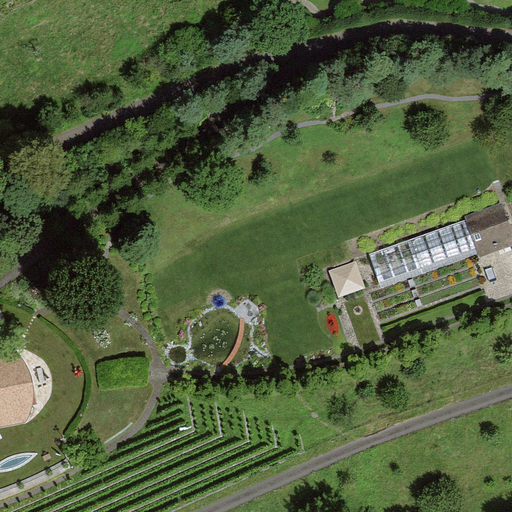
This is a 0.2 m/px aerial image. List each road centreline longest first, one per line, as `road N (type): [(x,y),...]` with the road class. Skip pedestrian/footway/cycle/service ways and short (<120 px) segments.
road 1 (residential): [(511,39),(371,28),(277,52),(162,99)]
road 2 (residential): [(511,388),(201,511)]
